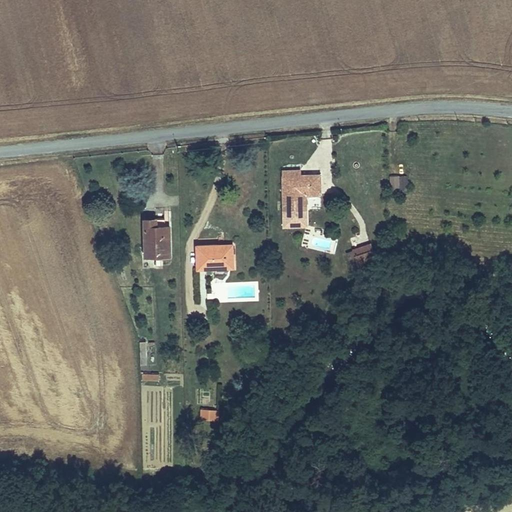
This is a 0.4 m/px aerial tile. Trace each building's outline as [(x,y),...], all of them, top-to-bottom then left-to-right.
[(282,175),(283,195),(283,210),(306,210),(306,195),(321,195),(320,175),(300,175),(300,167),(282,168),(282,175)] [(408,177),(390,176),(389,192),(408,193),(408,177)] [(170,226),(157,226),(157,220),(144,220),(144,226),(145,257),(171,257),(170,226)] [(376,260),(370,244),(352,250),(358,266),(376,260)] [(197,269),(234,269),(234,245),(197,245),(197,269)] [(158,373),(142,373),(142,382),(157,383),(158,373)] [(200,408),(199,420),(218,421),(219,409),(200,408)]
